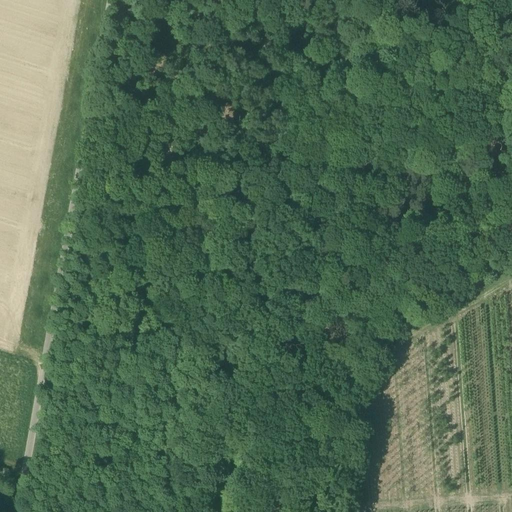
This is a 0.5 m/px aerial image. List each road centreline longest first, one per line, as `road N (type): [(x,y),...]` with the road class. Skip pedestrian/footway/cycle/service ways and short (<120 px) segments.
road 1 (track): [(17,511),(112,0)]
road 2 (track): [(185,349),(180,511)]
